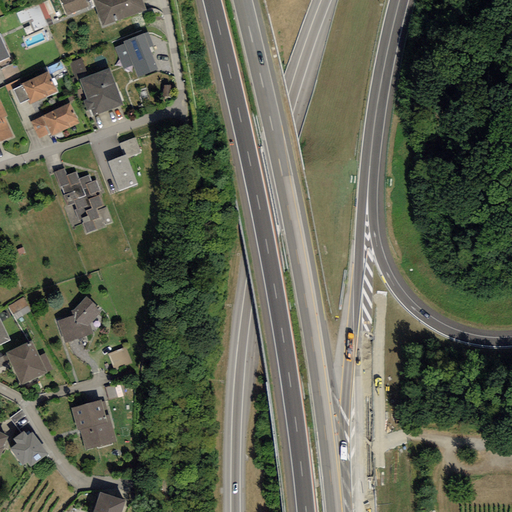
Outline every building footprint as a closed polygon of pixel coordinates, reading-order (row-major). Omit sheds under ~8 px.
[(85,0),(60,0),(67,16),(89,7),(85,0)] [(94,0),(93,1),(102,28),(146,13),(141,0),(94,0)] [(123,45),(115,49),(124,71),(134,67),(138,79),(158,71),(149,49),(154,47),(149,33),(123,43),(123,45)] [(0,37),(0,63),(10,59),(0,37)] [(109,70),(80,81),(87,101),(84,102),(87,112),(91,111),(94,117),(122,107),(109,70)] [(22,87),(13,91),(20,106),(28,102),(30,106),(58,93),(48,73),(21,86),(22,87)] [(0,101),(0,145),(14,139),(5,119),(8,118),(0,101)] [(69,105),(31,123),(39,140),(50,134),(52,137),(69,129),(69,128),(79,123),(69,105)] [(124,156),(108,163),(119,193),(139,185),(128,158),(142,153),(136,138),(119,144),(124,156)] [(64,169),(54,173),(60,188),(61,188),(65,196),(64,196),(68,206),(75,204),(77,210),(74,211),(79,221),(82,220),(83,224),(82,224),(86,235),(96,231),(92,221),(100,218),(96,209),(104,206),(99,196),(96,197),(95,194),(100,192),(96,181),(92,183),(89,175),(79,179),(76,172),(67,176),(64,169)] [(73,317),(57,323),(65,345),(94,335),(90,325),(101,314),(86,299),(72,313),(73,317)] [(15,321),(32,315),(26,300),(9,306),(15,321)] [(0,321),(0,347),(10,343),(0,321)] [(47,376),(46,374),(53,371),(45,355),(38,358),(31,344),(6,356),(21,388),(47,376)] [(122,349),(108,355),(115,371),(132,365),(127,351),(124,352),(122,349)] [(124,398),(122,388),(108,392),(110,401),(124,398)] [(77,432),(80,432),(86,452),(116,444),(111,424),(105,401),(72,410),(77,432)] [(48,457),(32,435),(28,438),(24,434),(13,442),(17,447),(10,452),(23,469),(27,466),(30,470),(48,457)] [(0,457),(9,440),(0,435),(0,457)] [(124,511),(126,505),(100,497),(95,511),(124,511)]
